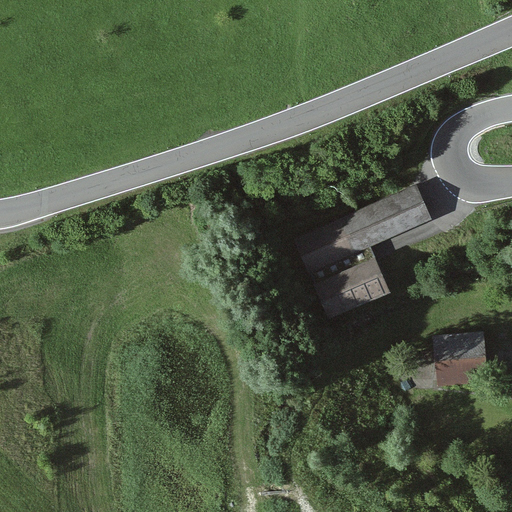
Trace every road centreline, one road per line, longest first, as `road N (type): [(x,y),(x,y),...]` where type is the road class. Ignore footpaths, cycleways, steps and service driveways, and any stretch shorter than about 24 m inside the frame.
road 1 (tertiary): [(0,213),(308,118),(511,34)]
road 2 (tertiary): [(511,109),(461,129),(452,151),(456,172),(478,186),(511,183)]
